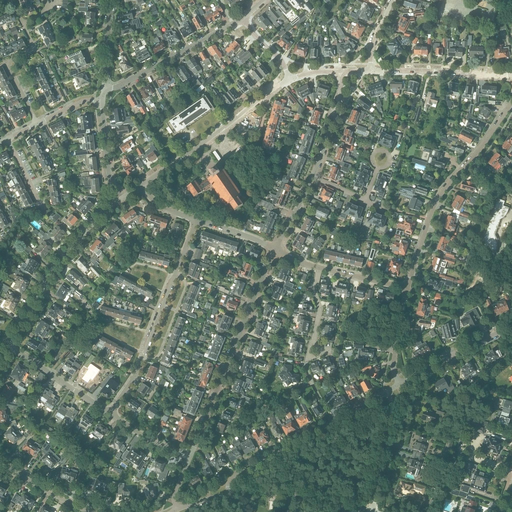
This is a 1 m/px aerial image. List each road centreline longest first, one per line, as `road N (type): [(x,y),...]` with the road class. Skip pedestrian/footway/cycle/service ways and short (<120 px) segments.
road 1 (residential): [(190,456),(276,249)]
road 2 (residential): [(407,290),(436,198),(511,102)]
road 3 (residential): [(110,413),(135,375),(197,220)]
road 4 (residential): [(225,495),(228,479),(385,391)]
road 5 (residential): [(139,188),(290,77)]
road 6 (residential): [(7,348),(55,265),(118,200)]
road 7 (residential): [(103,89),(241,20)]
road 8 (residential): [(36,123),(6,63),(33,51),(12,5)]
road 9 (residential): [(366,511),(279,494),(225,495)]
road 10 (residential): [(511,74),(370,70)]
road 11 (residential): [(398,384),(511,326)]
road 12 (residential): [(372,511),(392,412),(385,391)]
road 13 (residential): [(110,413),(7,348)]
